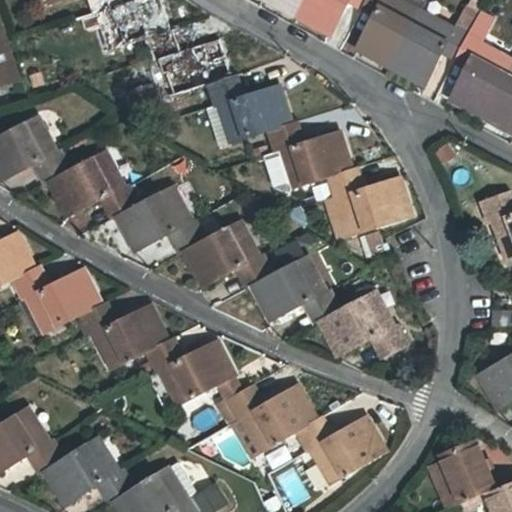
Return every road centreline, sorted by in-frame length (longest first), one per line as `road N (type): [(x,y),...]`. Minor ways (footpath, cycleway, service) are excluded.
road 1 (residential): [(0,198),(225,327),(437,407)]
road 2 (residential): [(392,109),(432,190),(448,261),(452,327),(437,407)]
road 3 (residential): [(215,0),(340,66),(392,109)]
road 4 (residential): [(437,407),(411,457),(361,511)]
road 5 (residential): [(511,156),(448,122),(392,109)]
